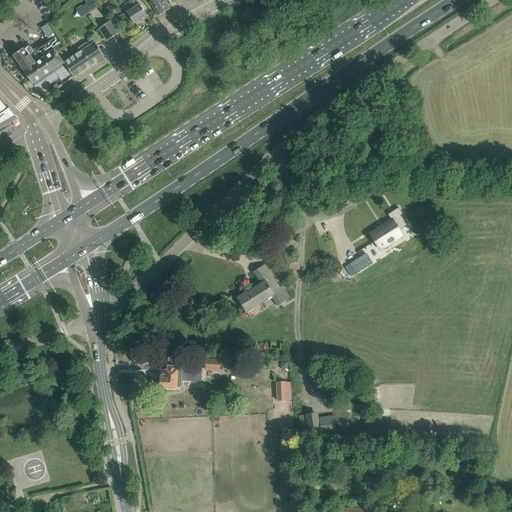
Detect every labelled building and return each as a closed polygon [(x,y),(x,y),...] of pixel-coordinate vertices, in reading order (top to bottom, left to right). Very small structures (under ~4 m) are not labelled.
[(127,12),(134,23),(147,15),(139,4),(136,0),(130,0),(129,1),(133,8),(127,12)] [(150,0),(151,1),(150,1),(158,16),(170,9),(165,0),(150,0)] [(87,3),(82,6),(87,14),(92,11),(87,3)] [(99,29),(107,40),(118,33),(110,21),(99,29)] [(22,49),(13,55),(24,70),(24,71),(33,84),(43,77),(46,81),(55,75),(52,71),(64,63),(63,62),(62,60),(57,53),(54,49),(63,44),(58,36),(49,42),(40,48),(38,44),(36,45),(33,42),(22,49)] [(75,55),(63,62),(64,63),(73,77),(104,56),(94,41),(90,44),(89,43),(86,43),(75,50),(74,53),(75,55)] [(0,128),(16,119),(19,118),(7,104),(6,105),(0,97),(0,128)] [(372,232),(371,233),(381,248),(385,246),(402,235),(403,234),(400,229),(407,224),(401,214),(403,213),(399,206),(389,213),(393,219),(392,219),(372,232)] [(383,251),(368,260),(372,266),(387,257),(383,251)] [(265,265),(255,271),(262,283),(271,295),(277,305),(289,298),(282,287),(279,288),(274,280),(277,279),(277,278),(274,280),(265,265)] [(245,293),(237,297),(246,311),(263,301),(271,295),(262,283),(255,288),(246,294),(245,293)] [(194,369),(193,369),(175,369),(175,366),(163,366),(162,370),(161,370),(161,378),(155,378),(152,380),(152,384),(154,386),(160,387),(181,388),(181,380),(201,381),(201,370),(220,371),(221,358),(194,357),(194,369)] [(285,381),(277,382),(277,401),(286,400),(285,381)] [(305,414),(309,437),(321,435),(318,412),(305,414)] [(337,453),(337,464),(356,465),(356,454),(337,453)] [(365,476),(364,495),(380,495),(381,477),(365,476)]
